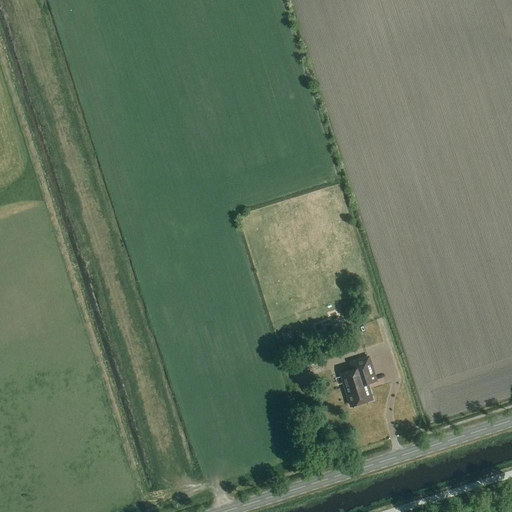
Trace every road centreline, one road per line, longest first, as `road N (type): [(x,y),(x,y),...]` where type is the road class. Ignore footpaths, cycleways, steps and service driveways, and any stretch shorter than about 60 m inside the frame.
road 1 (primary): [(222,511),(511,420)]
road 2 (unclassified): [(511,474),(395,511)]
